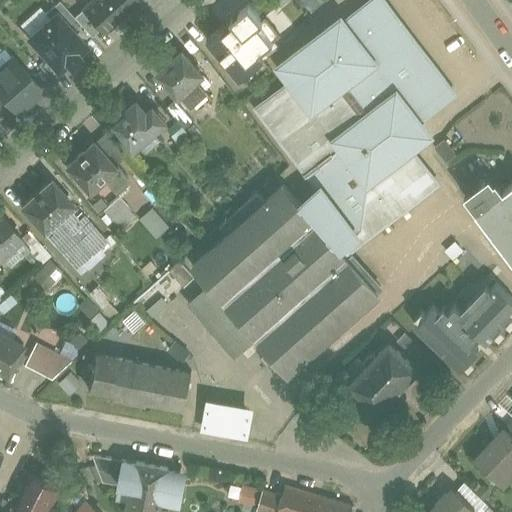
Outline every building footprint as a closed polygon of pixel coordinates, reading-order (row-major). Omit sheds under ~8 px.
[(121,12),(110,0),(88,0),(84,4),(101,24),(104,27),(121,12)] [(110,0),(121,12),(135,0),(110,0)] [(385,0),(371,0),(346,19),(345,17),(345,16),(343,14),(341,16),(342,16),(324,29),(322,31),(305,44),(302,46),(303,46),(285,60),(285,59),(283,61),(284,63),(285,63),(296,77),(262,103),(322,183),(303,200),(302,200),(345,249),(437,179),(410,144),(414,141),(422,120),(419,116),(450,93),(437,77),(441,73),(385,0)] [(101,24),(84,4),(74,13),(92,32),(101,24)] [(55,10),(28,34),(58,68),(85,45),(55,10)] [(267,13),(246,31),(233,15),(208,36),(242,76),(266,55),(261,49),(283,31),(267,13)] [(203,73),(183,48),(158,69),(179,94),(183,90),(192,101),(206,89),(197,78),(203,73)] [(0,75),(0,91),(16,110),(41,88),(16,61),(0,75)] [(154,104),(148,109),(139,98),(137,99),(135,97),(124,106),(125,110),(112,121),(134,146),(166,118),(154,104)] [(194,118),(176,97),(168,103),(186,124),(194,118)] [(92,138),(66,161),(88,186),(103,174),(114,163),(114,162),(92,138)] [(129,174),(116,160),(114,162),(114,163),(103,174),(115,187),(129,174)] [(491,171),(466,190),(479,207),(505,186),(498,176),(496,178),(491,171)] [(50,175),(20,202),(43,228),(49,222),(67,206),(73,201),(50,175)] [(260,187),(222,220),(230,229),(194,261),(291,370),(381,289),(345,249),(302,200),(303,200),(287,181),(286,181),(285,181),(267,196),(260,187)] [(511,181),(505,186),(479,207),(511,250),(511,181)] [(136,211),(119,191),(104,205),(121,225),(136,211)] [(157,233),(170,222),(154,203),(141,213),(157,233)] [(79,206),(73,212),(67,206),(49,222),(55,229),(49,234),(74,262),(105,235),(79,206)] [(19,234),(0,211),(0,257),(3,255),(7,259),(26,243),(19,234)] [(32,272),(46,284),(62,267),(48,254),(32,272)] [(196,273),(181,256),(171,265),(186,282),(196,273)] [(483,282),(446,321),(442,318),(436,324),(470,357),(511,313),(511,296),(510,295),(511,292),(511,286),(506,281),(500,286),(486,272),(480,279),(483,282)] [(97,282),(89,289),(110,313),(117,307),(97,282)] [(207,283),(189,300),(240,352),(257,336),(207,283)] [(84,294),(76,301),(97,324),(105,316),(84,294)] [(133,326),(145,319),(137,307),(126,314),(133,326)] [(22,341),(0,328),(0,366),(6,370),(14,355),(20,358),(24,351),(18,348),(22,341)] [(70,356),(35,337),(24,360),(50,374),(70,356)] [(392,338),(379,351),(374,346),(365,356),(370,361),(353,378),(380,405),(419,364),(392,338)] [(463,365),(446,349),(438,357),(454,373),(463,365)] [(138,358),(93,350),(87,384),(116,389),(115,394),(131,397),(138,358)] [(193,369),(138,358),(131,397),(148,400),(148,396),(186,403),(193,369)] [(248,408),(213,401),(209,423),(244,429),(248,408)] [(511,427),(507,423),(506,422),(505,424),(506,425),(479,453),(478,452),(477,453),(498,473),(511,460),(511,461),(511,427)] [(126,456),(95,450),(105,477),(121,480),(126,456)] [(138,458),(126,456),(121,480),(134,482),(138,458)] [(170,463),(138,457),(134,482),(129,507),(155,511),(160,511),(164,496),(182,499),(188,468),(170,464),(170,463)] [(46,511),(62,483),(32,467),(25,481),(20,478),(17,486),(21,488),(15,500),(11,498),(3,511),(22,511),(25,507),(34,511),(46,511)] [(350,511),(354,501),(286,481),(283,491),(278,510),(285,511),(350,511)] [(456,484),(440,501),(439,500),(427,511),(472,511),(478,506),(456,484)] [(283,491),(264,485),(259,504),(278,510),(283,491)] [(2,493),(0,496),(0,511),(3,511),(11,498),(2,493)] [(107,511),(90,497),(77,511),(107,511)] [(502,511),(491,501),(482,511),(502,511)]
